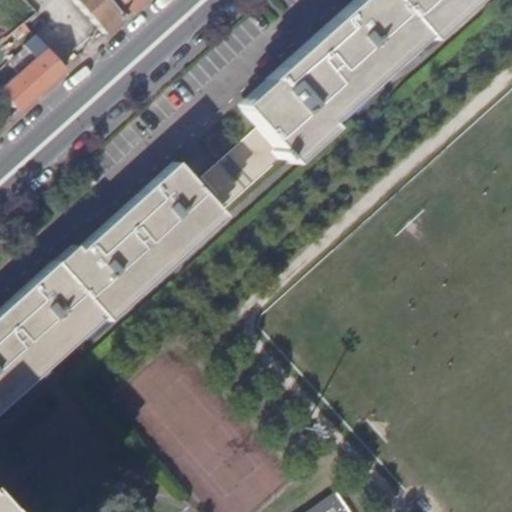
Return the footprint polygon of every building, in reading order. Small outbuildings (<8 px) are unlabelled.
[(109,27),(120,17),(104,0),(71,0),(102,34),(109,27)] [(104,0),(120,17),(139,0),(104,0)] [(352,0),(326,24),(274,70),(264,78),(269,84),(241,110),(256,127),(284,159),(307,138),(326,122),(321,116),(418,30),(423,35),(461,0),(352,0)] [(471,0),(461,0),(423,35),(428,40),(471,0)] [(26,29),(21,24),(11,32),(16,38),(26,29)] [(326,122),(423,35),(418,30),(321,116),(326,122)] [(0,90),(17,111),(63,69),(33,36),(22,45),(25,48),(33,58),(18,73),(0,88),(0,90)] [(9,63),(18,73),(33,58),(25,48),(9,63)] [(236,104),(241,110),(269,84),(264,78),(236,104)] [(17,111),(0,90),(0,113),(5,121),(17,111)] [(330,127),(326,122),(307,138),(284,159),(289,163),(330,127)] [(220,215),(284,159),(256,127),(200,177),(217,195),(209,202),(216,211),(220,215)] [(82,242),(74,249),(56,266),(51,261),(41,270),(10,297),(0,306),(0,394),(94,310),(99,315),(164,256),(216,211),(209,202),(172,162),(131,198),(82,242)] [(220,215),(216,211),(164,256),(99,315),(104,320),(172,258),(220,215)] [(69,245),(51,261),(56,266),(74,249),(69,245)] [(0,403),(11,394),(99,315),(94,310),(0,394),(0,403)] [(346,511),(335,494),(307,511),(346,511)]
